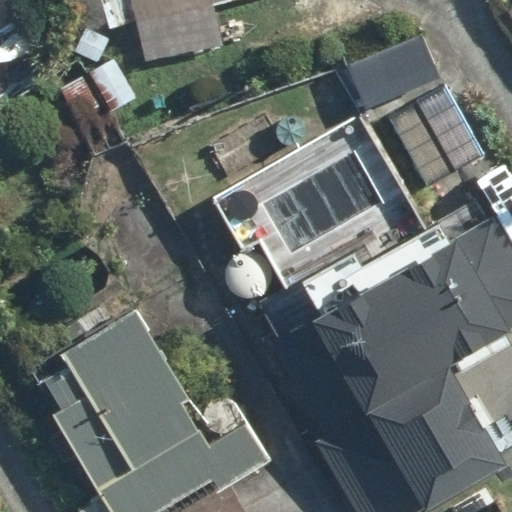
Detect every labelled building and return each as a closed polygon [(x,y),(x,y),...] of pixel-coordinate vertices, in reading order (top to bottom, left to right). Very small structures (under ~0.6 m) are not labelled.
[(108,0),(115,25),(143,19),(153,59),(313,21),(307,0),(108,0)] [(373,102),(446,71),(427,26),(354,57),(373,102)] [(111,100),(137,86),(123,58),(96,72),(111,100)] [(490,152),(451,81),(393,113),(432,184),(490,152)] [(110,161),(130,188),(151,173),(132,146),(110,161)] [(282,335),(319,403),(310,405),(304,410),(301,416),(301,423),(303,430),(309,436),(316,440),(323,438),(330,435),(370,511),(377,511),(483,455),(437,368),(468,353),(474,363),(511,343),(511,220),(507,211),(465,234),(454,212),(414,233),(408,221),(313,271),(333,307),(282,335)] [(250,244),(245,245),(240,247),(235,249),(231,253),(227,257),(225,262),(223,267),(222,272),(221,278),(222,283),(224,289),(227,294),(230,298),(235,301),(239,304),(244,306),(250,307),(255,307),(261,307),(266,305),(271,302),(275,299),(279,294),(282,290),(284,285),(285,279),(285,273),(284,268),(282,263),(280,258),(276,254),(272,250),(267,247),(262,245),(257,244),(251,244),(250,244)] [(199,388),(145,298),(107,321),(98,308),(70,325),(82,346),(42,370),(112,487),(84,504),(88,511),(155,511),(215,474),(223,486),(274,456),(250,416),(216,436),(208,422),(211,420),(193,391),(199,388)] [(75,340),(52,302),(16,325),(40,363),(75,340)] [(217,421),(229,425),(240,417),(243,404),(236,394),(223,392),(212,398),(209,411),(217,421)]
